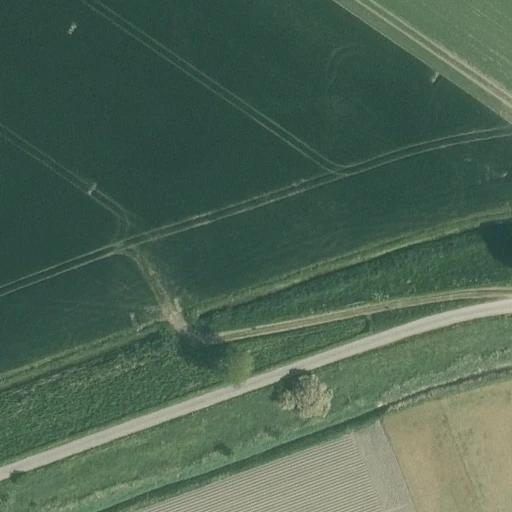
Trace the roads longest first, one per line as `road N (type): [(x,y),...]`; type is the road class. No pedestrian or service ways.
road 1 (track): [(511,289),(481,283),(202,346),(169,300),(0,365)]
road 2 (unclassified): [(0,479),(433,323),(511,304)]
